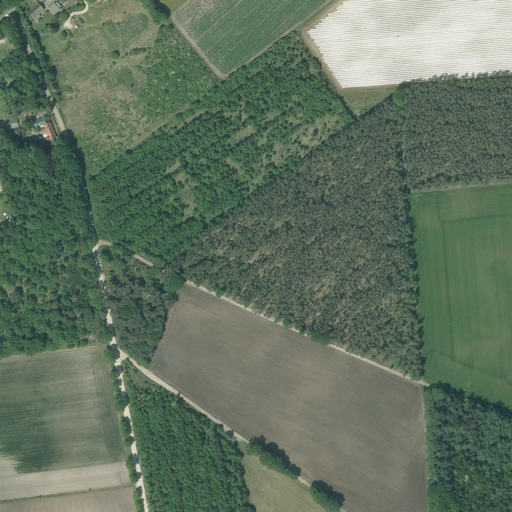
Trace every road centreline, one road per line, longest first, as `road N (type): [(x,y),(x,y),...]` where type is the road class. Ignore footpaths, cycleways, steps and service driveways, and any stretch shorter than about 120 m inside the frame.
road 1 (track): [(389,0),(418,382)]
road 2 (track): [(94,241),(418,382)]
road 3 (track): [(109,342),(341,511)]
road 4 (track): [(143,511),(109,342)]
road 5 (unclassified): [(77,169),(14,10)]
road 6 (track): [(430,511),(418,382)]
